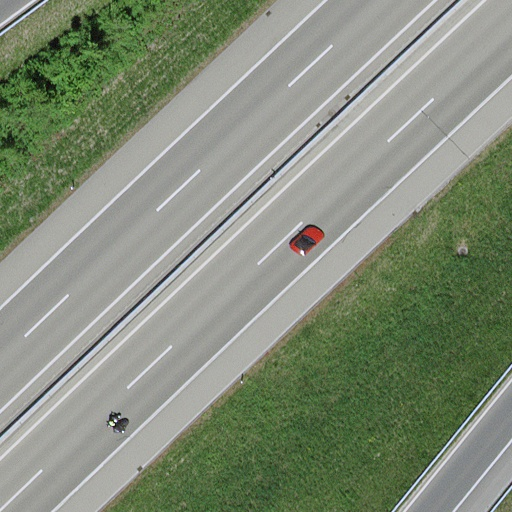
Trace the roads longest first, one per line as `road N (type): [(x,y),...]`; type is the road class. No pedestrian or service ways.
road 1 (motorway): [(31,511),(511,53)]
road 2 (motorway): [(393,0),(0,364)]
road 3 (motorway): [(429,511),(511,410)]
